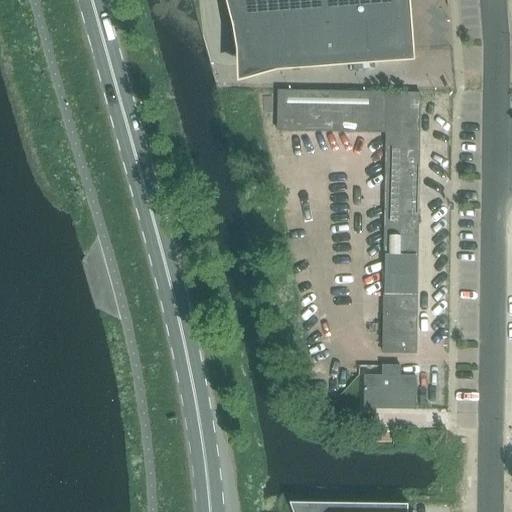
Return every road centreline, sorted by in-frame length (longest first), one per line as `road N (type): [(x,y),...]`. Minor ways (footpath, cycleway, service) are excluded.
road 1 (primary): [(209,511),(193,387),(92,0)]
road 2 (unclassified): [(492,511),(495,143)]
road 3 (unclassified): [(495,143),(486,0)]
